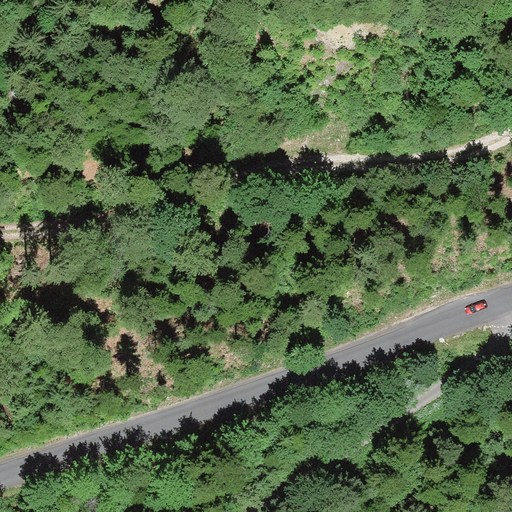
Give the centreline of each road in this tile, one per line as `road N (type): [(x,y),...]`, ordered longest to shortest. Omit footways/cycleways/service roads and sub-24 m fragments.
road 1 (tertiary): [(0,480),(511,301)]
road 2 (track): [(511,137),(406,165),(268,172),(72,226),(0,227)]
